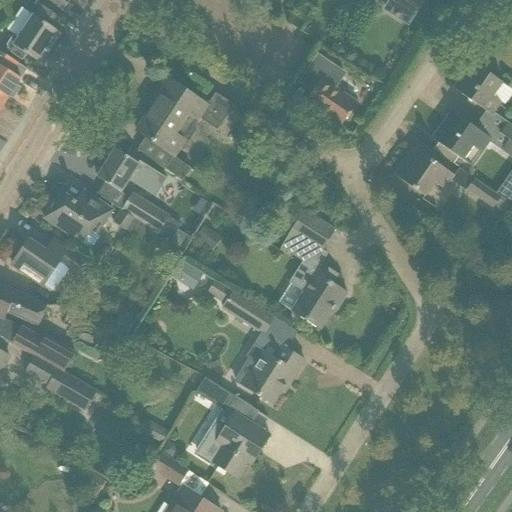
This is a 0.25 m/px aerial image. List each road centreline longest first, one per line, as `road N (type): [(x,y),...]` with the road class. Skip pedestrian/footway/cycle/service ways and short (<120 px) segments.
road 1 (residential): [(309,511),(425,319),(420,294),(345,171)]
road 2 (residential): [(345,171),(112,9)]
road 3 (unclassified): [(0,200),(112,9)]
road 4 (residential): [(345,171),(365,157),(466,0)]
